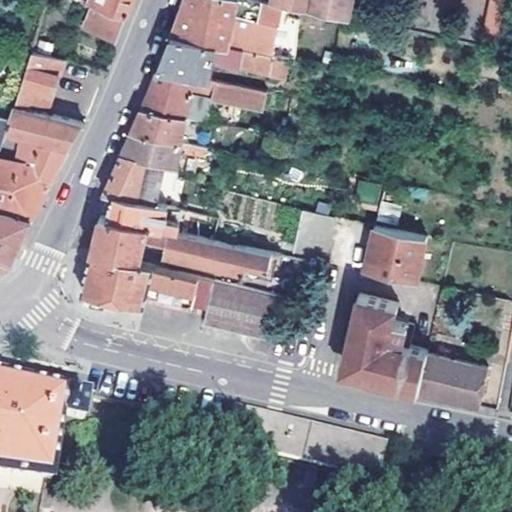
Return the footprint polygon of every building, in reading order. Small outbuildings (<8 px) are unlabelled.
[(115,42),(127,12),(94,0),(83,29),(115,42)] [(93,0),(94,0),(127,12),(131,0),(93,0)] [(231,45),(234,32),(237,13),(283,21),(286,4),(278,2),(265,0),(184,0),(175,25),(172,34),(231,45)] [(291,0),(290,5),(342,14),(350,16),(353,0),(291,0)] [(495,0),(488,38),(499,40),(507,0),(495,0)] [(279,41),(234,32),(231,45),(276,53),(279,41)] [(195,76),(211,79),(215,62),(272,73),(276,53),(231,45),(172,34),(162,61),(158,69),(195,76)] [(70,145),(84,121),(53,114),(29,108),(32,101),(49,106),(66,62),(33,51),(11,115),(5,131),(22,134),(70,145)] [(195,76),(158,69),(145,99),(132,130),(182,140),(192,91),(195,76)] [(192,91),(265,106),(268,90),(211,79),(195,76),(192,91)] [(5,131),(11,115),(0,112),(0,139),(1,139),(2,138),(3,136),(5,131)] [(121,152),(166,162),(178,164),(181,146),(187,147),(187,150),(207,154),(208,146),(182,140),(132,130),(124,146),(121,152)] [(0,176),(47,187),(57,168),(70,145),(22,134),(19,158),(0,153),(0,176)] [(104,192),(112,194),(159,205),(166,162),(121,152),(118,160),(104,192)] [(47,187),(0,176),(0,208),(33,216),(35,211),(39,203),(47,187)] [(112,194),(107,216),(179,231),(181,223),(166,219),(169,206),(159,205),(112,194)] [(284,205),(274,251),(326,261),(336,216),(297,207),(284,205)] [(0,266),(2,267),(12,261),(21,242),(33,216),(0,208),(0,266)] [(179,231),(107,216),(100,215),(94,241),(92,250),(141,261),(146,239),(167,243),(165,254),(248,271),(249,263),(271,267),(274,251),(215,239),(179,231)] [(430,236),(376,224),(369,256),(366,270),(420,280),(430,236)] [(204,319),(203,324),(206,325),(216,278),(141,261),(92,250),(90,260),(82,290),(145,305),(148,295),(207,309),(204,319)] [(206,325),(271,339),(281,294),(216,278),(206,325)] [(400,302),(360,292),(343,359),(347,366),(351,373),(419,391),(429,350),(429,348),(411,344),(415,325),(396,320),(400,302)] [(148,295),(145,305),(204,319),(207,309),(148,295)] [(451,391),(468,395),(466,400),(481,403),(490,362),(429,350),(419,391),(440,395),(449,397),(451,391)] [(347,366),(343,359),(340,371),(351,373),(347,366)] [(0,471),(50,480),(60,414),(81,419),(86,396),(87,392),(0,372),(0,471)] [(466,400),(468,395),(451,391),(449,397),(466,400)] [(374,478),(383,442),(235,404),(226,440),(374,478)]
